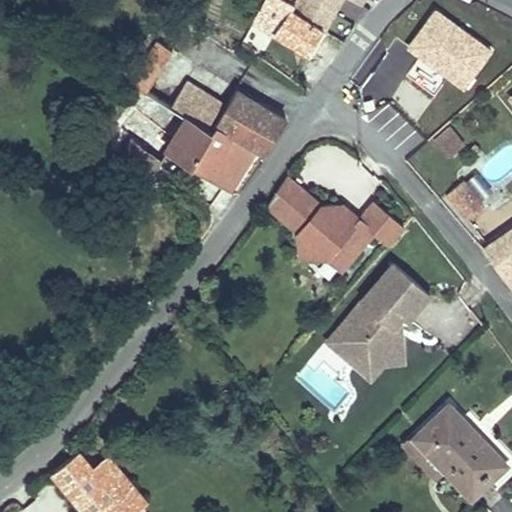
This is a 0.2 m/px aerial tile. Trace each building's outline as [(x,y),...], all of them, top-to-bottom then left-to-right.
[(291,9),(295,0),(294,0),(264,0),(254,20),(310,54),(324,29),(291,9)] [(295,0),(291,9),(324,29),(340,0),(295,0)] [(376,46),(386,53),(406,34),(391,25),(376,46)] [(149,33),(122,77),(146,92),(173,48),(149,33)] [(406,34),(386,53),(436,77),(439,72),(434,70),(442,55),(406,34)] [(214,122),(226,97),(186,79),(174,104),(214,122)] [(217,126),(255,149),(264,155),(286,119),(239,90),(217,126)] [(255,149),(217,126),(212,132),(188,117),(174,139),(134,108),(120,127),(134,138),(147,148),(135,163),(144,170),(156,156),(162,161),(169,149),(231,187),(255,149)] [(464,145),(449,127),(434,140),(448,157),(464,145)] [(122,153),(135,163),(147,148),(134,138),(122,153)] [(151,173),(162,161),(156,156),(144,170),(151,173)] [(267,205),(282,218),(306,191),(288,175),(267,205)] [(483,206),(462,182),(451,191),(472,216),(483,206)] [(356,222),(335,204),(322,205),(306,191),(282,218),(298,232),(300,243),(317,258),(322,252),(342,270),(375,231),(390,244),(404,227),(374,201),(360,217),(356,222)] [(511,198),(478,218),(488,235),(511,220),(511,198)] [(344,204),(335,204),(356,222),(360,217),(344,204)] [(511,229),(484,249),(500,272),(511,286),(511,229)] [(301,259),(317,258),(300,243),(301,259)] [(395,262),(363,298),(371,305),(341,339),(353,349),(354,366),(404,362),(402,338),(396,332),(395,325),(404,314),(410,319),(431,294),(395,262)] [(371,305),(363,298),(327,340),(354,366),(353,349),(341,339),(371,305)] [(396,332),(410,319),(404,314),(395,325),(396,332)] [(381,388),(404,362),(354,366),(381,388)] [(415,437),(443,466),(473,496),(489,480),(496,488),(511,472),(511,454),(470,411),(462,418),(449,404),(415,437)] [(432,476),(443,466),(415,437),(404,447),(432,476)] [(83,511),(127,511),(128,511),(91,467),(76,449),(49,470),(83,511)] [(91,467),(128,511),(145,499),(107,453),(91,467)]
